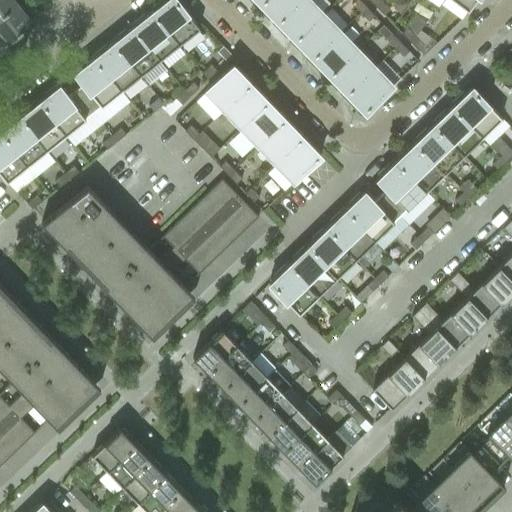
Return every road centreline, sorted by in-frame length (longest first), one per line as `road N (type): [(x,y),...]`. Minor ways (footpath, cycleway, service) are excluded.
road 1 (residential): [(357,141),(374,137),(511,5)]
road 2 (residential): [(206,0),(357,141)]
road 3 (residential): [(290,245),(355,180),(357,141)]
road 4 (residential): [(0,93),(98,15)]
